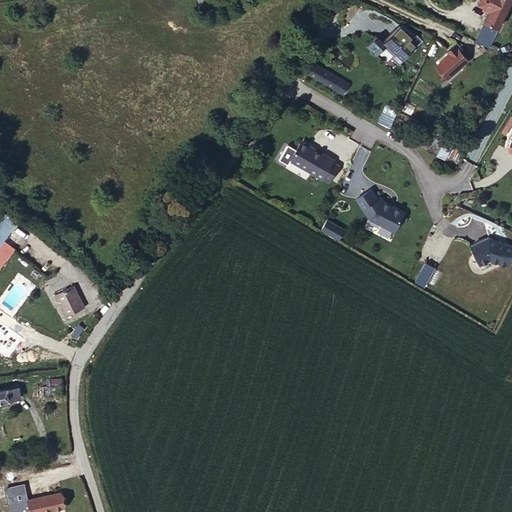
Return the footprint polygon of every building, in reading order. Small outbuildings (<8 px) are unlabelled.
[(475,0),(480,2),(474,13),(488,21),(499,0),(475,0)] [(474,13),(465,30),(479,37),(488,21),(474,13)] [(390,59),(415,34),(408,28),(406,30),(400,24),(397,27),(392,22),(380,33),(378,32),(374,35),(369,30),(359,40),(368,50),(377,41),(385,49),(383,52),(390,59)] [(444,45),(432,57),(442,68),(462,51),(449,35),(441,41),(444,45)] [(332,74),(314,65),(309,74),(326,83),(327,84),(332,74)] [(349,83),(332,74),(327,84),(338,89),(344,93),(349,83)] [(390,115),(385,124),(396,130),(401,121),(390,115)] [(440,132),(436,138),(431,148),(440,153),(449,137),(440,132)] [(511,153),(511,160),(510,165),(511,166),(511,133),(508,132),(500,144),(502,148),(510,153),(511,153)] [(431,148),(436,138),(428,133),(422,144),(431,148)] [(289,140),(279,158),(312,177),(313,174),(319,177),(328,161),(322,158),(323,156),(313,150),(311,152),(298,145),(298,141),(292,139),(289,140)] [(367,197),(360,187),(345,197),(358,217),(383,230),(392,213),(392,209),(374,199),(371,195),(367,197)] [(0,248),(4,243),(20,222),(8,213),(0,223),(0,248)] [(320,231),(339,240),(345,227),(326,218),(320,231)] [(478,236),(460,244),(469,263),(480,258),(497,264),(504,246),(478,236)] [(0,272),(16,251),(4,243),(0,248),(0,272)] [(424,287),(435,267),(425,261),(415,282),(424,287)] [(56,291),(66,316),(85,308),(74,283),(56,291)] [(61,388),(62,379),(38,380),(39,389),(61,388)] [(0,401),(22,398),(21,386),(10,388),(9,383),(0,384),(0,401)] [(45,418),(12,424),(14,439),(47,433),(45,418)] [(31,511),(32,511),(64,504),(60,489),(28,498),(31,511)]
